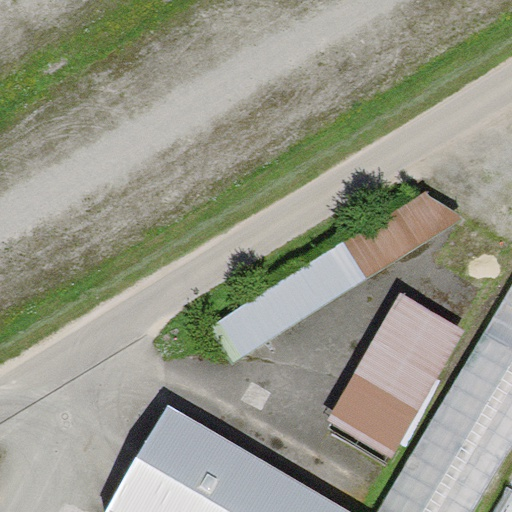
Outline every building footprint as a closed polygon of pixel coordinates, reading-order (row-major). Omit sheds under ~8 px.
[(413,200),(207,332),(227,362),(432,230),(413,200)] [(451,226),(428,267),(465,287),(488,247),(451,226)] [(511,290),(381,511),(469,511),(511,440),(511,290)] [(401,297),(330,424),(388,457),(460,330),(401,297)] [(134,461),(102,511),(352,511),(169,402),(134,461)]
